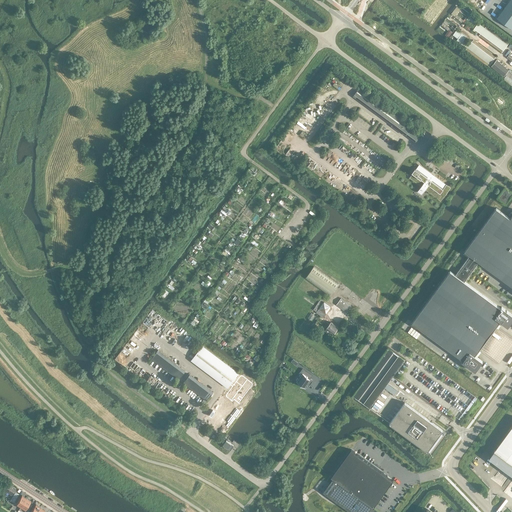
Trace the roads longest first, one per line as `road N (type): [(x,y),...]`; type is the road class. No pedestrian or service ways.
road 1 (unclassified): [(263,486),(497,168)]
road 2 (tertiary): [(324,40),(497,168)]
road 3 (tertiary): [(511,144),(341,19)]
road 4 (unclassified): [(511,381),(453,462),(456,477),(490,511)]
road 5 (unclassified): [(243,154),(324,40)]
